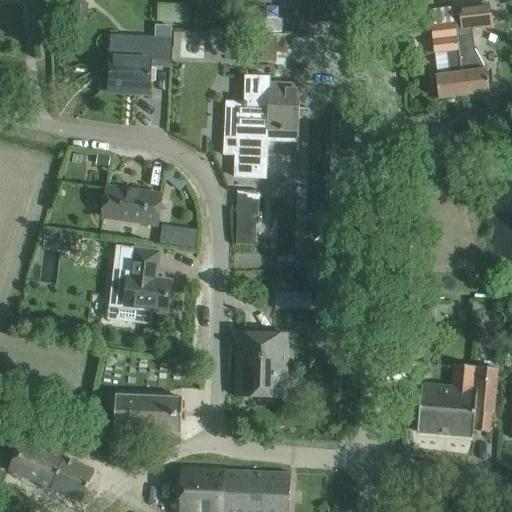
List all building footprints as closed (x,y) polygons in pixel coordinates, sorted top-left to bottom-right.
[(338,0),(311,0),(310,22),(338,23),(338,0)] [(191,4),(158,3),(157,21),(190,22),(191,4)] [(482,4),(457,7),(460,26),(484,23),(482,4)] [(434,26),(432,26),(436,54),(447,53),(450,75),(436,77),(439,99),(464,96),(461,73),(457,41),(456,37),(454,23),(452,7),(432,10),(434,26)] [(170,39),(170,27),(153,26),(153,38),(170,39)] [(150,95),(153,38),(111,36),(110,57),(109,89),(132,90),(132,94),(150,95)] [(471,36),(456,37),(457,41),(461,73),(464,96),(490,93),(487,73),(487,70),(483,70),(482,67),(473,49),(471,36)] [(238,105),(237,128),(252,129),(265,133),(265,141),(267,141),(297,142),(298,142),(299,109),(297,109),(298,85),(300,85),(300,84),(270,83),(270,77),(245,76),(244,105),(238,105)] [(224,138),(223,155),(236,156),(235,177),(242,177),(253,178),(266,179),(267,141),(265,141),(265,133),(252,129),(237,128),(237,138),(227,138),(224,138)] [(110,157),(97,155),(96,164),(108,167),(110,157)] [(107,187),(103,217),(157,225),(161,195),(107,187)] [(237,191),(236,215),(237,215),(236,246),(239,246),(255,246),(256,216),(258,216),(259,192),(242,191),(237,191)] [(196,231),(178,229),(176,245),(194,247),(196,231)] [(42,231),(41,240),(47,241),(49,232),(42,231)] [(84,250),(84,234),(51,232),(51,248),(84,250)] [(159,237),(159,243),(175,245),(176,239),(159,237)] [(160,252),(140,250),(132,249),(129,276),(127,276),(124,306),(166,312),(170,282),(156,280),(160,252)] [(324,277),(323,303),(339,304),(340,277),(324,277)] [(277,291),(276,308),(317,309),(317,292),(277,291)] [(286,398),(288,336),(237,335),(236,397),(286,398)] [(454,365),(452,388),(422,386),(417,432),(473,437),(473,431),(489,432),(491,412),(494,412),(498,369),(454,365)] [(181,433),(182,399),(116,396),(114,431),(181,433)] [(67,449),(45,440),(26,431),(8,471),(82,503),(95,472),(63,458),(67,449)] [(288,511),(290,475),(182,470),(180,511),(288,511)]
